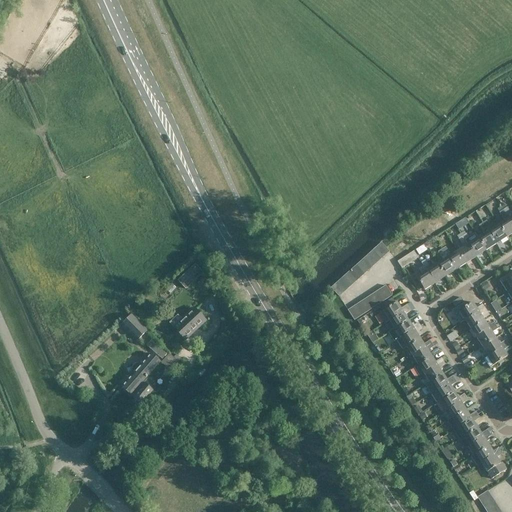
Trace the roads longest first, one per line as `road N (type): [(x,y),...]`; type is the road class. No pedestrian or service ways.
road 1 (secondary): [(396,511),(238,264),(174,148),(108,0)]
road 2 (unclassified): [(108,495),(50,438),(0,321)]
road 3 (residential): [(511,431),(502,430),(432,316)]
